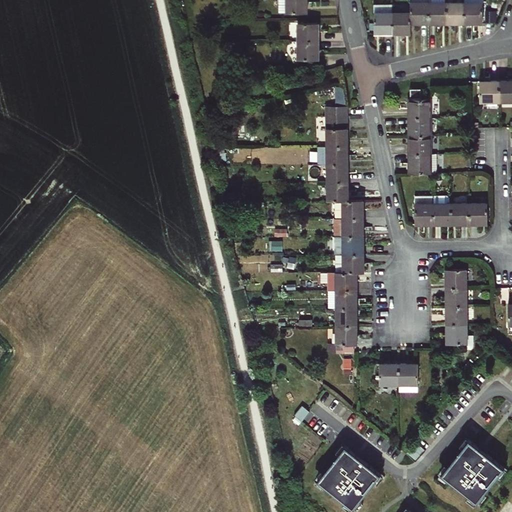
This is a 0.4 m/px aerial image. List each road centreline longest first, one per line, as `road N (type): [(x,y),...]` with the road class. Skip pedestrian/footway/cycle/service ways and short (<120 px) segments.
road 1 (residential): [(404,249),(365,78)]
road 2 (residential): [(365,78),(508,46)]
